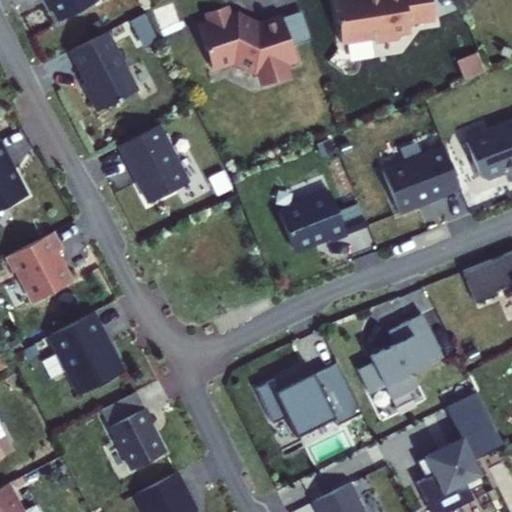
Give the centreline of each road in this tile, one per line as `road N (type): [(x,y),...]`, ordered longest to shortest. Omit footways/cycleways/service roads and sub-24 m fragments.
road 1 (residential): [(0,29),(183,368)]
road 2 (residential): [(183,368),(326,295),(511,223)]
road 3 (residential): [(183,368),(251,511)]
